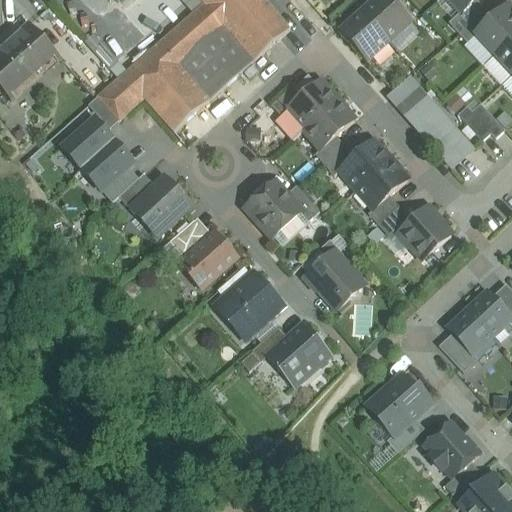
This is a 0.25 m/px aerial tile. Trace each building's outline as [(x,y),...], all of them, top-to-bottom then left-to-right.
[(197,0),(204,8),(117,84),(138,108),(144,103),(174,136),(290,33),(261,0),(197,0)] [(411,25),(389,0),(377,0),(361,14),(389,45),(411,25)] [(448,0),(461,14),(462,15),(476,3),(478,0),(448,0)] [(476,3),(462,15),(461,14),(449,26),(459,37),(485,13),(476,3)] [(494,22),(476,38),(495,58),(511,42),(511,12),(508,8),(494,22)] [(485,13),(459,37),(468,47),(476,38),(494,22),(485,13)] [(361,14),(339,34),(366,65),(389,45),(361,14)] [(30,29),(0,55),(0,93),(11,106),(60,63),(30,29)] [(511,42),(495,58),(511,77),(511,42)] [(409,82),(388,101),(397,110),(418,92),(409,82)] [(117,84),(98,101),(119,125),(138,108),(117,84)] [(301,101),(286,114),(287,114),(304,134),(337,104),(320,85),(301,101)] [(292,90),(271,109),(281,120),(287,114),(286,114),(301,101),(292,90)] [(418,92),(397,110),(405,119),(426,101),(418,92)] [(88,110),(110,134),(119,125),(98,101),(88,110)] [(473,153),(426,101),(405,119),(452,172),(473,153)] [(337,104),(304,134),(321,153),(336,140),(354,124),(337,104)] [(505,134),(480,108),(472,115),(471,116),(491,138),(495,143),(505,134)] [(491,138),(471,116),(472,115),(467,110),(458,118),(482,145),(491,138)] [(64,153),(83,174),(114,146),(95,125),(64,153)] [(336,140),(321,153),(315,158),(324,169),(345,150),(336,140)] [(355,161),(340,174),(357,193),(390,164),(373,145),(355,161)] [(128,171),(133,167),(114,146),(83,174),(101,195),(128,171)] [(345,150),(324,169),(334,180),(340,174),(355,161),(345,150)] [(390,164),(357,193),(374,212),(374,213),(389,200),(407,184),(390,164)] [(101,195),(112,207),(119,201),(139,183),(128,171),(101,195)] [(139,183),(119,201),(130,213),(155,191),(144,179),(139,183)] [(280,198),(272,189),(246,212),(272,241),(300,217),(301,216),(286,199),(282,195),(280,198)] [(319,216),(296,190),(286,199),(301,216),(300,217),(308,226),(319,216)] [(155,191),(130,213),(157,242),(191,210),(173,191),(155,191)] [(389,200),(374,213),(374,212),(368,218),(377,229),(399,210),(389,200)] [(399,210),(377,229),(391,244),(398,238),(412,225),(399,210)] [(451,239),(427,212),(412,225),(398,238),(410,251),(411,250),(423,263),(451,239)] [(202,235),(188,247),(192,251),(182,260),(186,265),(213,241),(197,223),(194,226),(202,235)] [(194,226),(170,247),(182,260),(192,251),(188,247),(202,235),(194,226)] [(186,265),(183,267),(204,291),(237,262),(216,238),(186,265)] [(334,257),(307,280),(337,314),(350,303),(350,299),(358,299),(360,281),(353,274),(349,274),(334,257)] [(244,272),(227,287),(234,296),(252,281),(244,272)] [(225,305),(217,312),(233,330),(239,324),(252,339),(270,324),(268,321),(279,310),(253,280),(225,305)] [(227,287),(217,296),(225,305),(234,296),(227,287)] [(511,323),(487,297),(467,314),(492,341),(511,323)] [(492,341),(467,314),(448,332),(473,359),(492,341)] [(287,342),(266,361),(267,361),(295,393),(331,361),(302,329),(287,342)] [(278,332),(251,356),(261,367),(267,361),(266,361),(287,342),(278,332)] [(402,379),(366,411),(393,441),(393,442),(415,423),(433,407),(419,392),(416,395),(402,379)] [(415,423),(393,442),(393,441),(387,446),(398,457),(424,433),(415,423)] [(450,427),(424,449),(433,460),(430,462),(441,475),(444,472),(453,482),(471,467),(479,460),(450,427)] [(453,482),(445,490),(452,499),(479,475),(471,467),(453,482)] [(505,492),(494,479),(460,509),(462,511),(511,511),(511,498),(506,492),(505,492)]
